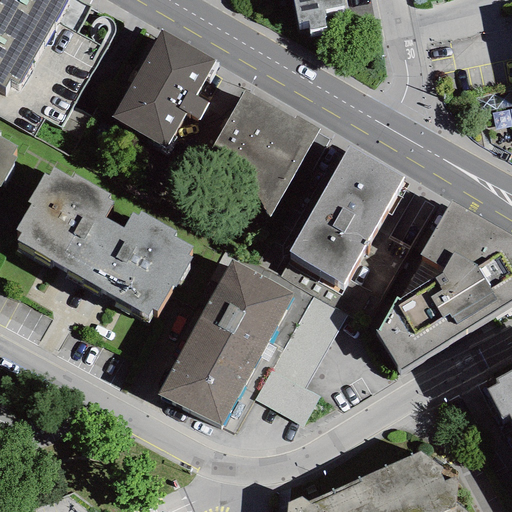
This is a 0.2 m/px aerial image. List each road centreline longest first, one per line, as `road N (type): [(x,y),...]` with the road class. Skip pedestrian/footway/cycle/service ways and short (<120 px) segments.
road 1 (residential): [(511,335),(286,451),(211,449),(0,339)]
road 2 (secondary): [(376,134),(149,0)]
road 3 (secondary): [(511,214),(376,134)]
road 4 (residential): [(387,0),(400,82),(376,134)]
